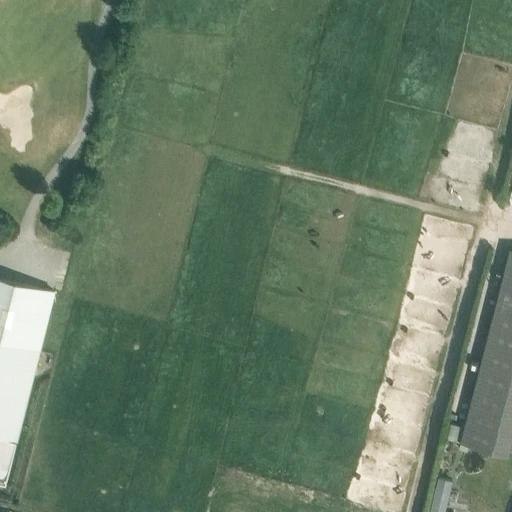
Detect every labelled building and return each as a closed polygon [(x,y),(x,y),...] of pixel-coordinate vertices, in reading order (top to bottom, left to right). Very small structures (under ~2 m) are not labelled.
[(511,434),(511,249),(509,249),(464,427),(460,442),(507,454),(511,434)] [(0,276),(0,339),(39,349),(54,289),(0,276)] [(16,438),(39,349),(0,339),(0,481),(5,483),(16,438)] [(451,423),(447,439),(460,442),(464,427),(451,423)] [(444,511),(452,479),(437,475),(428,511),(444,511)]
